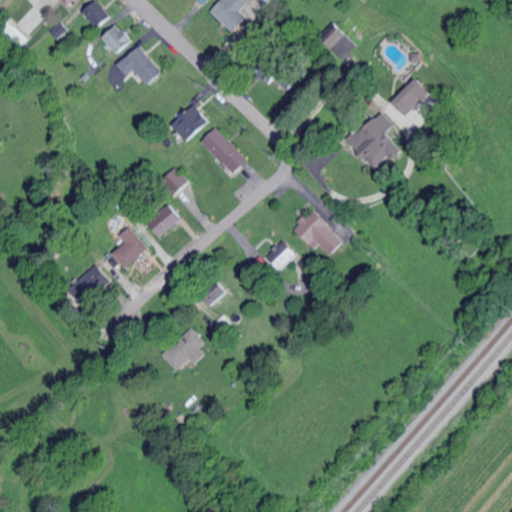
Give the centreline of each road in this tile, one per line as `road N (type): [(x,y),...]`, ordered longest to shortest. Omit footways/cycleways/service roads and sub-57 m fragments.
road 1 (residential): [(109,329),(253,200),(289,151)]
road 2 (residential): [(289,151),(136,0)]
